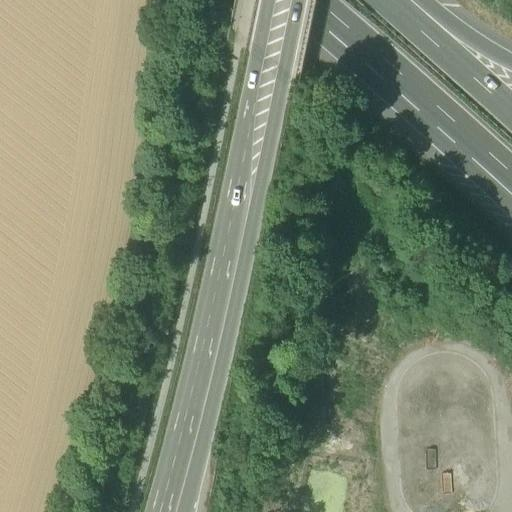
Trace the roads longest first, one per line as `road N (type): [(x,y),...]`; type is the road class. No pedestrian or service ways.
road 1 (secondary): [(169,511),(284,0)]
road 2 (motorway): [(310,0),(466,132)]
road 3 (motorway): [(511,106),(397,0)]
